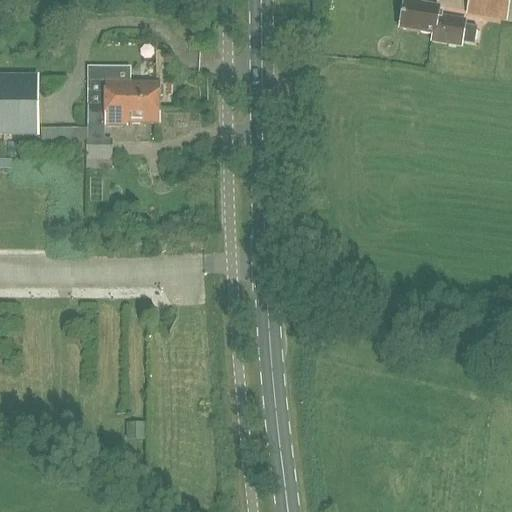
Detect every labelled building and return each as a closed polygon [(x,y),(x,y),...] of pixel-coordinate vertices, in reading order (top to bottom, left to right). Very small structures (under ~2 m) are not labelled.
[(469,0),(467,14),(506,21),(509,0),(469,0)] [(462,48),(463,45),(474,47),(476,29),(465,27),(466,23),(438,18),(440,9),(404,4),(400,31),(433,36),(432,43),(462,48)] [(38,80),(0,79),(0,135),(38,136),(38,80)] [(163,97),(163,90),(160,89),(160,86),(131,85),(131,83),(89,82),(88,107),(123,107),(123,105),(132,106),(132,110),(160,110),(160,99),(163,97)] [(159,126),(160,110),(132,110),(132,106),(123,105),(123,107),(88,107),(88,128),(106,129),(106,128),(128,128),(128,126),(159,126)] [(47,136),(47,149),(69,149),(69,137),(47,136)] [(112,159),(112,142),(86,143),(86,159),(112,159)] [(11,170),(12,161),(0,161),(0,170),(11,170)]
